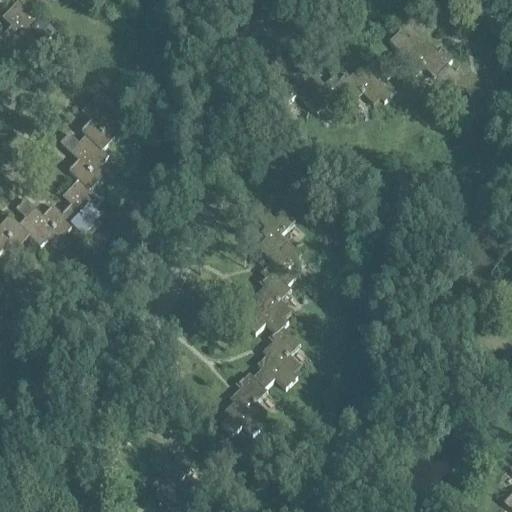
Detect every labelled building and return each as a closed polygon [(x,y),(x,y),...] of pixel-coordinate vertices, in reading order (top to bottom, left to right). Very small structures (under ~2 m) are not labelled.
[(13,0),(19,4),(30,14),(42,2),(41,0),(13,0)] [(6,36),(2,40),(23,59),(35,46),(34,32),(41,25),(30,14),(19,4),(3,21),(15,33),(9,39),(6,36)] [(397,74),(402,80),(406,75),(413,82),(424,72),(435,83),(437,80),(436,79),(447,68),(448,69),(452,65),(442,54),(439,57),(426,45),(422,48),(414,39),(409,44),(401,35),(390,47),(400,58),(391,67),(397,74)] [(2,40),(0,41),(0,64),(9,73),(23,59),(2,40)] [(386,84),(397,74),(391,67),(386,62),(378,71),(373,66),(364,75),(361,72),(348,84),(345,81),(341,85),(335,91),(348,105),(352,109),(363,98),(374,109),(380,102),(385,107),(397,95),(386,84)] [(297,98),(305,107),(314,98),(301,84),(308,78),(307,77),(302,72),(291,83),(276,68),(267,77),(280,91),(271,100),(283,112),(297,98)] [(455,76),(448,69),(447,68),(436,79),(437,80),(447,90),(436,101),(448,113),(452,108),(459,115),(470,105),(481,115),(499,98),(488,87),(485,91),(472,78),(469,81),(460,72),(455,76)] [(339,114),(348,105),(335,91),(341,85),(336,79),(325,89),(310,75),(307,77),(308,78),(301,84),(314,98),(305,107),(317,119),(331,105),(339,114)] [(86,132),(82,136),(86,140),(86,139),(102,154),(103,154),(115,142),(114,128),(121,120),(99,99),(83,117),(95,129),(89,135),(86,132)] [(70,137),(61,147),(70,157),(83,169),(77,175),(73,171),(69,175),(79,184),(90,194),(91,194),(102,181),(102,167),(109,160),(103,154),(102,154),(86,139),(86,140),(80,147),(70,137)] [(63,219),(62,219),(73,230),(80,237),(82,239),(94,226),(94,212),(102,204),(91,194),(90,194),(79,184),(63,201),(75,213),(69,219),(66,216),(63,219)] [(25,203),(16,213),(25,222),(19,229),(18,229),(30,240),(29,240),(40,251),(47,243),(61,243),(73,230),(62,219),(63,219),(53,210),(50,214),(53,218),(47,224),(35,212),(25,203)] [(255,244),(260,250),(266,244),(280,258),(290,248),(282,239),(295,226),(283,213),(274,222),(261,209),(251,219),(265,233),(255,244)] [(0,230),(0,256),(4,253),(18,252),(29,240),(30,240),(18,229),(19,229),(10,220),(6,224),(10,228),(4,234),(0,230)] [(302,260),(290,248),(280,258),(266,244),(260,250),(257,252),(272,267),(261,278),(267,283),(274,277),(288,291),(297,282),(288,273),(302,260)] [(0,292),(1,291),(1,278),(8,270),(0,262),(0,292)] [(266,328),(276,339),(277,339),(283,332),(289,327),(285,322),(291,316),(281,305),(291,294),(288,291),(274,277),(267,283),(267,284),(264,287),(267,290),(254,303),(257,306),(248,315),(253,320),(244,328),(256,339),(266,328)] [(277,339),(276,339),(273,342),(276,345),(263,358),(266,361),(257,370),(262,375),(254,382),(265,394),(275,384),(286,394),(298,382),(294,378),(300,371),(290,360),(300,349),(283,332),(277,339)] [(265,394),(254,382),(250,378),(240,388),(243,392),(230,404),(234,408),(225,417),(229,421),(221,429),(232,441),(243,430),(253,440),(265,428),(261,424),(268,417),(257,407),(268,396),(265,394)] [(153,489),(159,495),(165,489),(179,503),(189,493),(180,485),(194,471),(181,459),(172,468),(159,454),(149,464),(164,478),(153,489)] [(193,511),(200,505),(189,493),(179,503),(165,489),(159,495),(156,498),(170,511),(193,511)]
